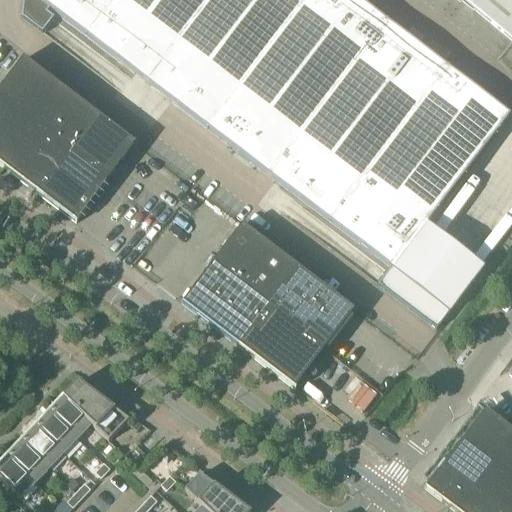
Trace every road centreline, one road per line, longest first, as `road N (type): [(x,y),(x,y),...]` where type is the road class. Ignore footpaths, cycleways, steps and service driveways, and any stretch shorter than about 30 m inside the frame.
road 1 (tertiary): [(374,498),(0,220)]
road 2 (tertiary): [(0,274),(299,498)]
road 3 (unclassified): [(374,498),(511,317)]
road 4 (unclassified): [(511,87),(400,0)]
